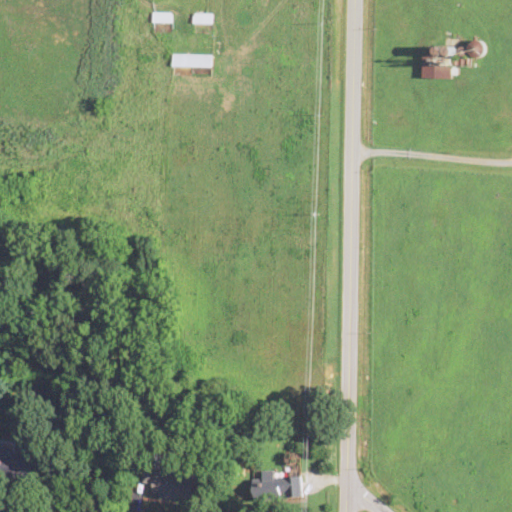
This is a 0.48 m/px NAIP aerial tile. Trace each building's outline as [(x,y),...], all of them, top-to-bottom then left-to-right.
[(174,12),(174,22),(154,22),(154,12),(174,12)] [(214,14),(213,23),(194,23),(195,13),(214,14)] [(154,30),(172,31),(172,23),(154,22),(154,30)] [(479,56),(477,56),(475,55),(471,53),(470,51),(469,47),(470,44),(471,42),(474,40),(477,39),(481,40),(483,41),(485,43),(486,47),(486,50),(484,53),(481,55),(479,56)] [(454,54),(453,54),(451,54),(449,51),(449,47),(452,45),(456,46),(457,49),(457,52),(454,54)] [(443,54),(440,54),(438,51),(439,47),(442,46),(445,46),(447,49),(446,52),(443,54)] [(213,66),(173,65),(174,54),(213,55),(213,66)] [(459,66),(459,75),(452,75),(452,78),(423,78),(424,54),(454,55),(454,66),(459,66)] [(0,476),(35,477),(36,458),(17,457),(17,446),(0,445),(0,476)] [(195,474),(193,497),(177,496),(177,499),(161,497),(161,492),(152,491),(153,479),(144,478),(146,458),(157,459),(156,469),(195,474)] [(303,496),(257,501),(255,482),(301,476),(303,496)]
